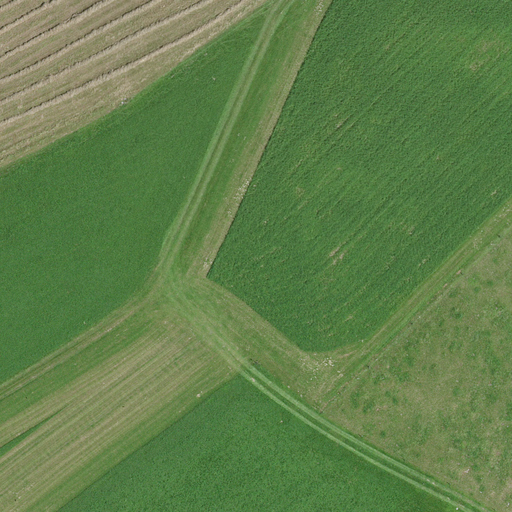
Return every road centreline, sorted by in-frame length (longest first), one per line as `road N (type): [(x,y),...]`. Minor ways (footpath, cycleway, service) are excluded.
road 1 (track): [(164,286),(277,21),(295,0)]
road 2 (track): [(0,400),(145,308),(164,286)]
